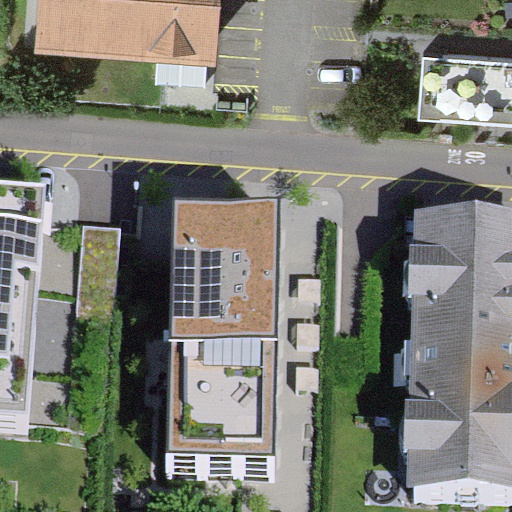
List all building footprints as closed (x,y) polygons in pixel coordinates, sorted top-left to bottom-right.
[(37,0),(34,42),(214,54),(217,0),(37,0)] [(511,60),(425,53),(420,114),(511,121),(511,60)] [(0,440),(33,443),(53,194),(0,190),(0,440)] [(167,210),(160,493),(283,496),(290,213),(167,210)] [(511,213),(415,211),(409,484),(511,486),(511,213)] [(125,274),(126,231),(55,229),(54,272),(125,274)]
